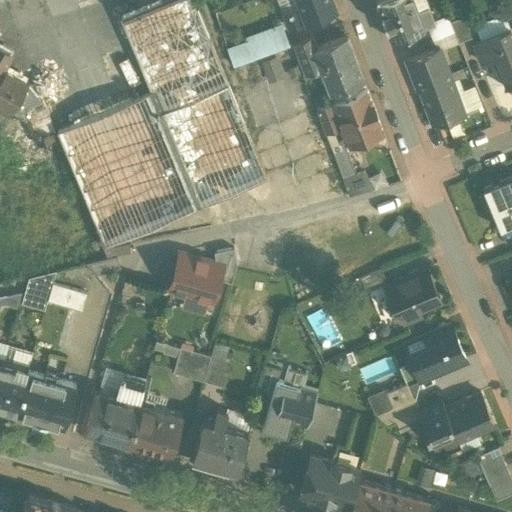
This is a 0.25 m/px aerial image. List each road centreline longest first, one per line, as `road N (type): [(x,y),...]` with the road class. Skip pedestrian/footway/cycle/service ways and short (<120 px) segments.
road 1 (residential): [(229,511),(0,444)]
road 2 (residential): [(511,384),(425,175)]
road 3 (residential): [(425,175),(356,0)]
